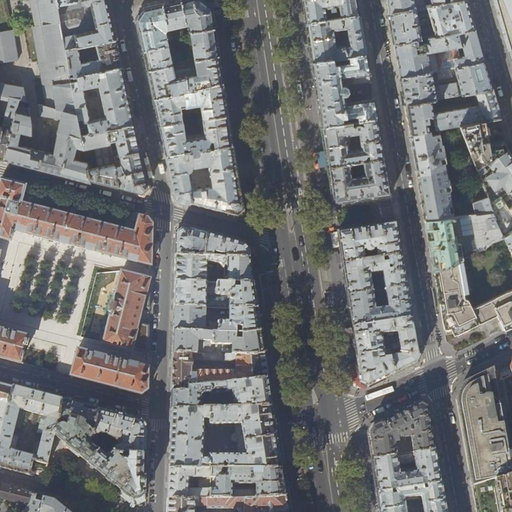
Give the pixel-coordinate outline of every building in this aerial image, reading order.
[(38,105),(39,105),(77,114),(70,78),(64,49),(55,0),(31,0),(32,6),(29,7),(45,90),(44,90),(43,94),(39,95),(38,100),(38,105)] [(55,0),(64,49),(77,47),(96,43),(115,39),(109,11),(106,0),(55,0)] [(172,2),(162,5),(167,29),(185,24),(181,0),(172,2)] [(181,0),(185,24),(187,24),(189,26),(190,31),(215,28),(213,14),(211,6),(208,4),(202,0),(181,0)] [(212,0),(210,0),(208,4),(211,6),(213,14),(220,14),(218,3),(212,0)] [(302,0),(303,5),(306,23),(359,16),(356,0),(302,0)] [(386,0),(388,13),(415,8),(425,6),(423,0),(429,0),(430,5),(444,2),(443,0),(448,0),(449,1),(457,0),(386,0)] [(419,30),(421,39),(427,37),(475,29),(470,13),(466,0),(457,0),(449,1),(444,2),(430,5),(426,6),(433,28),(419,30)] [(511,0),(493,0),(500,21),(508,50),(511,48),(511,0)] [(139,34),(143,51),(166,45),(163,32),(165,29),(167,29),(162,5),(143,9),(136,20),(139,34)] [(421,39),(419,30),(415,8),(388,13),(391,29),(394,44),(416,39),(421,39)] [(332,59),(336,59),(366,54),(362,34),(359,16),(306,23),(309,41),(312,62),(332,59)] [(217,41),(215,28),(190,31),(194,59),(219,55),(217,41)] [(416,39),(394,44),(397,61),(400,77),(430,71),(436,70),(450,68),(454,67),(468,65),(484,60),(480,45),(475,29),(427,37),(428,43),(417,45),(416,39)] [(0,61),(18,59),(13,31),(0,33),(0,61)] [(118,55),(115,39),(96,43),(99,59),(80,63),(77,47),(64,49),(70,78),(121,67),(118,55)] [(145,59),(147,71),(171,65),(183,61),(181,54),(169,57),(168,52),(169,52),(169,50),(168,51),(166,45),(143,51),(145,59)] [(369,70),(366,54),(336,59),(337,63),(343,62),(343,64),(333,65),(332,59),(312,62),(313,72),(319,113),(321,127),(342,123),(342,117),(352,116),(353,122),(362,120),(377,118),(376,108),(374,99),(372,90),(371,90),(372,99),(346,103),(346,95),(349,94),(347,85),(371,81),(369,70)] [(150,84),(153,99),(198,88),(203,87),(223,83),(221,67),(219,55),(194,59),(196,68),(173,72),(171,65),(147,71),(150,84)] [(468,65),(454,67),(459,83),(456,83),(456,82),(439,85),(439,89),(434,90),(430,71),(400,77),(401,85),(404,104),(470,93),(476,92),(492,87),(488,73),(484,60),(468,65)] [(82,135),(106,130),(133,125),(127,94),(121,67),(70,78),(77,114),(78,114),(82,135)] [(450,68),(436,70),(438,79),(452,77),(450,68)] [(0,95),(18,100),(28,102),(28,101),(25,101),(23,87),(0,83),(0,95)] [(200,95),(198,88),(153,99),(156,112),(159,126),(182,122),(199,119),(228,115),(225,98),(223,83),(203,87),(205,94),(200,95)] [(492,87),(476,92),(479,105),(432,114),(431,108),(471,101),(470,93),(404,104),(407,118),(410,133),(438,128),(459,125),(498,118),(501,118),(497,104),(492,87)] [(0,159),(3,160),(17,106),(18,100),(0,95),(0,159)] [(48,170),(60,173),(69,138),(82,135),(78,114),(77,114),(39,105),(40,116),(60,119),(57,132),(57,133),(54,154),(41,151),(39,160),(37,168),(48,170)] [(32,167),(37,168),(39,160),(41,151),(32,149),(16,145),(19,132),(33,135),(32,121),(30,110),(25,108),(17,106),(3,160),(14,162),(32,167)] [(162,138),(166,155),(183,152),(183,147),(190,146),(191,151),(232,144),(230,129),(228,115),(199,119),(201,132),(200,134),(185,136),(182,122),(159,126),(162,138)] [(379,125),(377,118),(362,120),(363,124),(362,124),(360,124),(358,123),(356,124),(354,125),(352,126),(352,122),(342,123),(321,127),(323,135),(324,146),(350,142),(349,134),(359,133),(360,141),(381,138),(379,125)] [(498,118),(459,125),(477,170),(509,149),(505,134),(502,133),(500,127),(498,118)] [(136,136),(133,125),(106,130),(109,141),(116,140),(119,155),(120,155),(139,151),(136,136)] [(438,128),(410,133),(413,152),(420,194),(425,220),(454,217),(438,128)] [(78,178),(91,181),(90,177),(93,178),(118,186),(114,167),(109,141),(106,130),(82,135),(69,138),(60,173),(78,178)] [(382,147),(381,138),(360,141),(362,149),(351,150),(350,142),(324,146),(325,153),(327,166),(349,163),(362,161),(362,158),(365,157),(366,155),(367,152),(368,152),(370,160),(384,157),(382,147)] [(192,206),(208,210),(235,217),(237,218),(243,212),(236,170),(235,162),(232,144),(191,151),(183,152),(166,155),(170,177),(175,197),(180,203),(192,206)] [(509,149),(477,170),(487,197),(490,203),(511,188),(511,154),(509,150),(509,149)] [(142,166),(139,151),(120,155),(122,165),(114,167),(118,186),(133,190),(142,192),(147,187),(142,166)] [(315,152),(319,169),(327,167),(323,151),(315,152)] [(387,174),(384,157),(370,160),(363,161),(365,175),(351,177),(349,163),(327,166),(330,181),(333,203),(361,198),(391,194),(388,180),(387,174)] [(143,264),(150,266),(151,225),(146,219),(139,217),(137,225),(135,234),(119,230),(101,226),(89,222),(75,219),(59,215),(40,210),(20,204),(22,196),(24,188),(0,181),(0,238),(10,241),(12,234),(13,230),(33,235),(59,242),(65,244),(82,248),(85,249),(111,256),(117,257),(143,264)] [(511,188),(490,203),(505,237),(511,252),(511,188)] [(505,237),(490,203),(487,197),(473,203),(475,215),(454,217),(425,220),(427,231),(427,232),(431,258),(433,270),(450,265),(462,258),(486,246),(491,243),(505,237)] [(378,258),(401,254),(399,239),(396,223),(337,232),(340,249),(342,264),(365,260),(363,250),(366,249),(366,251),(367,252),(368,253),(370,253),(372,252),(373,250),(376,250),(378,258)] [(176,246),(175,256),(190,257),(192,251),(194,252),(198,253),(197,257),(203,257),(206,235),(189,231),(182,229),(176,233),(176,246)] [(223,239),(206,235),(203,257),(216,257),(216,253),(224,254),(229,254),(229,258),(250,258),(249,250),(246,248),(244,245),(223,239)] [(404,268),(401,254),(378,258),(365,260),(342,264),(344,278),(347,295),(372,292),(369,274),(382,271),(385,289),(407,286),(404,270),(404,268)] [(175,270),(174,282),(205,282),(206,262),(220,264),(224,269),(224,283),(254,284),(252,270),(250,258),(229,258),(216,257),(203,257),(197,257),(190,257),(175,256),(175,270)] [(450,265),(433,270),(437,291),(440,307),(444,328),(450,327),(454,335),(460,332),(481,321),(497,314),(498,316),(503,327),(504,330),(507,328),(511,326),(511,288),(472,308),(468,300),(466,298),(463,297),(462,292),(467,292),(462,258),(450,265)] [(149,308),(149,280),(119,272),(110,307),(100,341),(108,343),(148,354),(149,326),(137,323),(139,315),(142,306),(149,308)] [(174,294),(174,307),(205,307),(229,308),(257,309),(256,297),(254,284),(224,283),(206,283),(205,282),(174,282),(174,294)] [(410,302),(407,286),(385,289),(388,308),(375,310),(372,292),(347,295),(349,309),(352,328),(412,318),(410,302)] [(173,318),(173,331),(243,333),(261,331),(259,319),(257,309),(229,308),(229,323),(205,322),(205,307),(174,307),(173,318)] [(415,330),(412,318),(352,328),(354,340),(356,356),(384,351),(381,334),(387,333),(388,336),(393,335),(393,333),(397,332),(400,346),(401,346),(417,343),(415,330)] [(0,357),(20,363),(25,346),(28,347),(30,341),(27,340),(27,337),(15,333),(9,332),(0,329),(0,357)] [(173,345),(172,353),(249,355),(264,353),(262,343),(261,331),(243,333),(173,331),(173,341),(173,345)] [(419,356),(417,343),(401,346),(401,348),(400,348),(401,355),(385,358),(384,351),(356,356),(358,370),(360,383),(367,386),(388,376),(397,372),(416,363),(419,356)] [(75,355),(70,376),(72,376),(141,394),(144,392),(147,390),(147,368),(130,364),(127,363),(110,359),(104,358),(85,353),(76,351),(75,355)] [(172,353),(172,366),(171,390),(172,391),(187,390),(188,386),(267,378),(266,365),(264,353),(249,355),(172,353)] [(470,475),(472,486),(492,480),(511,474),(511,472),(498,397),(505,396),(498,382),(499,374),(498,372),(492,369),(466,381),(462,388),(461,391),(457,400),(470,475)] [(172,398),(171,409),(202,408),(201,396),(204,392),(209,392),(211,394),(231,392),(234,407),(272,406),(269,391),(267,378),(188,386),(187,390),(172,391),(172,398)] [(0,435),(13,386),(7,385),(0,383),(0,435)] [(13,386),(0,435),(0,467),(1,468),(9,470),(29,474),(33,460),(47,464),(53,436),(62,400),(62,399),(38,393),(13,386)] [(77,404),(62,400),(53,436),(70,449),(88,463),(103,442),(102,442),(92,434),(98,409),(77,404)] [(414,453),(436,450),(434,436),(428,405),(421,402),(398,413),(371,426),(368,432),(369,444),(372,459),(397,455),(395,443),(402,441),(401,438),(411,436),(414,453)] [(234,407),(203,408),(203,419),(209,419),(209,424),(234,424),(235,433),(235,434),(233,434),(232,436),(231,438),(232,440),(233,442),(235,443),(237,443),(239,453),(228,453),(228,455),(222,455),(222,453),(210,453),(210,455),(201,455),(201,469),(210,469),(222,469),(222,463),(223,462),(226,462),(227,463),(227,468),(228,468),(281,468),(279,452),(275,427),(272,406),(234,407)] [(169,436),(168,468),(201,469),(201,455),(203,419),(203,408),(202,408),(171,409),(171,410),(170,410),(169,436)] [(108,412),(98,409),(92,434),(102,442),(106,436),(114,441),(115,439),(120,442),(118,443),(112,449),(116,453),(120,453),(128,453),(145,454),(145,439),(145,429),(139,420),(118,414),(108,412)] [(145,476),(145,454),(128,453),(128,458),(127,459),(126,458),(121,458),(121,459),(119,457),(120,453),(116,453),(112,449),(103,442),(88,463),(99,471),(133,499),(144,494),(144,493),(145,476)] [(439,468),(439,466),(436,450),(414,453),(397,455),(372,459),(373,468),(374,475),(377,492),(391,490),(390,485),(395,485),(396,489),(423,485),(422,480),(425,480),(426,485),(427,485),(442,483),(439,468)] [(47,464),(33,460),(29,474),(29,475),(30,475),(44,470),(48,467),(48,465),(47,465),(47,464)] [(210,469),(201,469),(168,468),(168,481),(168,498),(195,498),(209,498),(210,469)] [(228,468),(226,474),(222,474),(222,469),(210,469),(209,498),(263,498),(285,496),(283,481),(281,468),(228,468)] [(511,511),(511,474),(492,480),(472,486),(473,492),(476,511),(511,511)] [(392,495),(391,490),(377,492),(378,502),(379,511),(447,511),(446,504),(442,484),(442,483),(427,485),(427,488),(424,489),(423,485),(396,489),(396,494),(392,495)] [(38,511),(42,496),(26,492),(2,486),(0,485),(0,498),(26,505),(24,511),(38,511)] [(69,511),(58,503),(54,500),(42,496),(38,511),(69,511)] [(195,498),(168,498),(167,511),(287,511),(286,496),(285,496),(263,498),(209,498),(195,498)]
